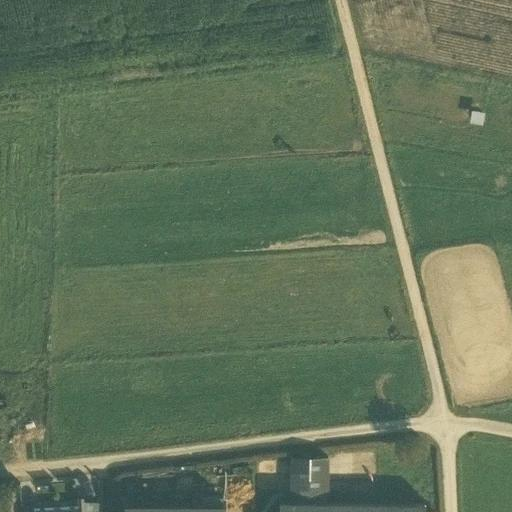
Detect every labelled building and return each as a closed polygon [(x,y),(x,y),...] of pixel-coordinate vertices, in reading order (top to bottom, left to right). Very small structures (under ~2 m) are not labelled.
[(327,458),(292,457),(291,499),(327,500),(327,458)] [(56,500),(51,500),(48,503),(32,503),(32,510),(33,509),(33,511),(84,511),(84,500),(84,494),(77,495),(77,498),(76,501),(60,502),(56,500)] [(291,499),(279,499),(279,511),(425,511),(425,501),(327,500),(291,499)] [(97,511),(98,500),(84,500),(84,511),(97,511)] [(220,511),(221,503),(125,502),(124,511),(220,511)]
